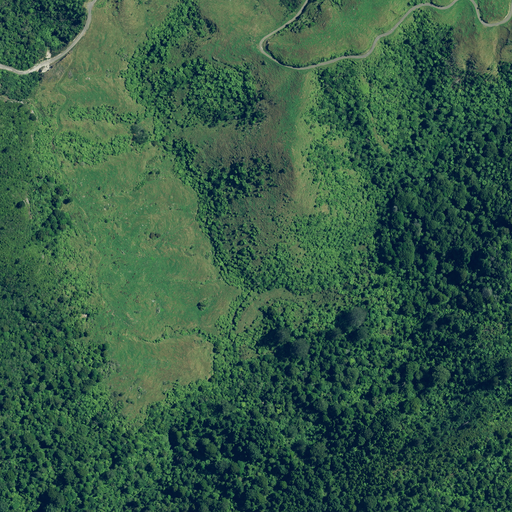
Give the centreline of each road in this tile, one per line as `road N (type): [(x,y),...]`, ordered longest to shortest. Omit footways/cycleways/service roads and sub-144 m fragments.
road 1 (unclassified): [(307,0),(260,44),(266,55),(299,67),(362,56),(419,4),(457,0)]
road 2 (unclassified): [(0,65),(24,71),(59,56),(78,36),(92,0)]
